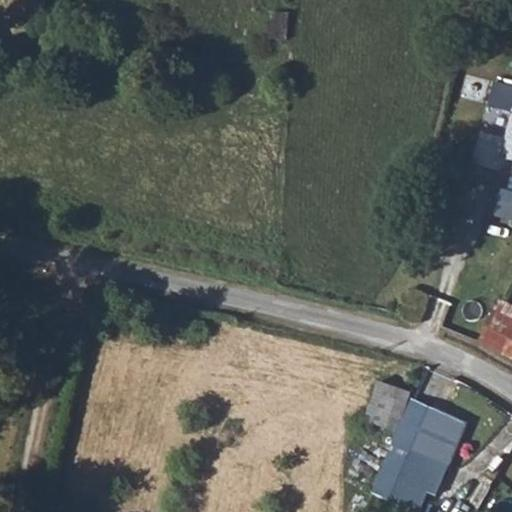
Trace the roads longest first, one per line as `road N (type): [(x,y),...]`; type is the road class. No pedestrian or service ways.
road 1 (unclassified): [(511,389),(431,345),(361,325),(0,247)]
road 2 (unknown): [(15,511),(66,261)]
